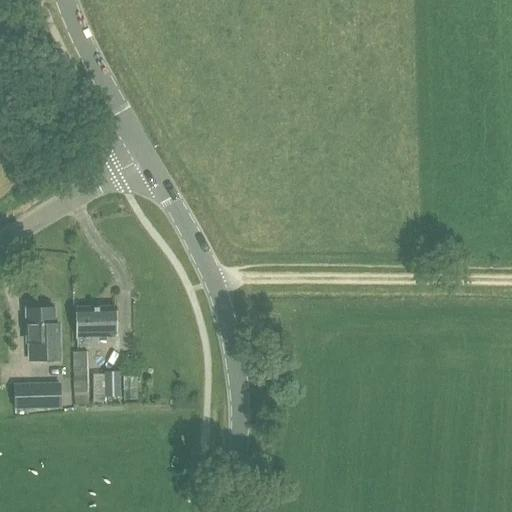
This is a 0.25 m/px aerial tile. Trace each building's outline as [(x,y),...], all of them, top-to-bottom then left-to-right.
[(115,336),(115,306),(76,307),(77,346),(97,345),(97,337),(115,336)] [(59,325),(53,325),(53,308),(26,308),(27,342),(37,342),(37,347),(38,347),(38,360),(59,359),(59,325)] [(73,352),(74,404),(85,404),(85,393),(87,393),(87,352),(73,352)] [(93,374),(94,402),(106,402),(106,397),(121,396),(120,371),(104,372),(104,374),(93,374)] [(61,383),(15,384),(15,408),(61,407),(61,383)]
